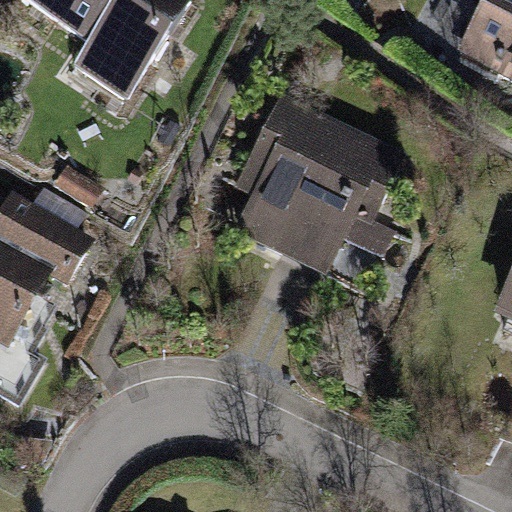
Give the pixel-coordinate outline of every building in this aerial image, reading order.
[(10,0),(5,9),(81,56),(64,83),(120,118),(192,3),(187,0),(10,0)] [(511,0),(495,0),(458,66),(511,95),(511,0)] [(406,165),(281,104),(233,201),(252,211),(236,243),(325,287),(330,276),(366,293),(394,235),(376,226),(406,165)] [(95,247),(14,202),(0,227),(0,355),(9,361),(47,293),(64,303),(95,247)] [(511,288),(494,326),(511,335),(511,288)]
